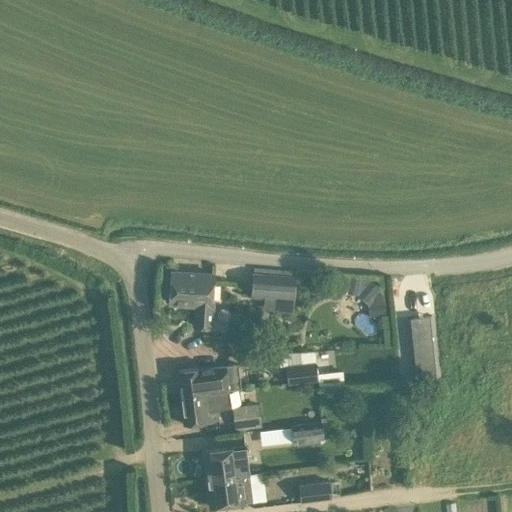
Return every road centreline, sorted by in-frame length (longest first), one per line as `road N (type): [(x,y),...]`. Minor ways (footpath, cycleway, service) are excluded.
road 1 (residential): [(125,259),(197,252),(365,267),(511,255)]
road 2 (tertiary): [(160,511),(139,286),(125,259)]
road 3 (residential): [(292,511),(450,493)]
road 4 (tertiary): [(125,259),(0,218)]
